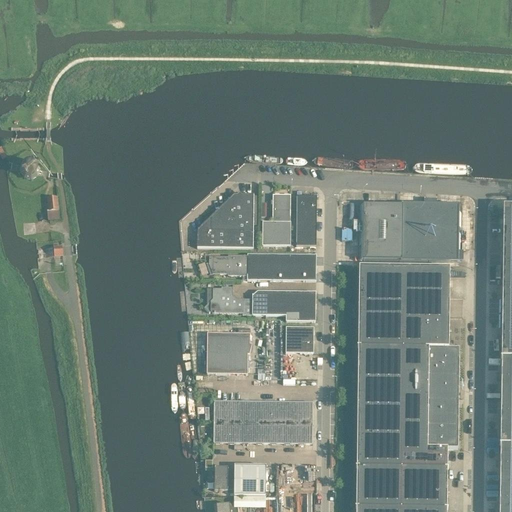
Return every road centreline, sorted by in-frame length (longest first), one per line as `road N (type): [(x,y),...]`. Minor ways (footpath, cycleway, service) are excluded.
road 1 (unclassified): [(325,511),(330,179)]
road 2 (unclassified): [(477,511),(480,187)]
road 3 (unclassified): [(480,187),(330,179)]
